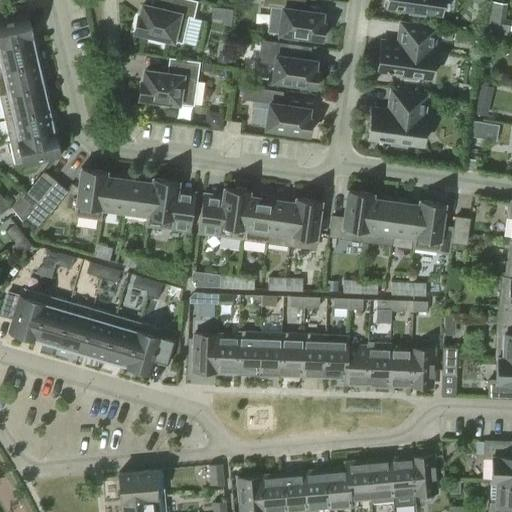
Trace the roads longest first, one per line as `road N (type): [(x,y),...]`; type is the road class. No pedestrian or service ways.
road 1 (residential): [(46,0),(88,145),(315,174),(334,163)]
road 2 (residential): [(240,452),(409,436),(432,401),(511,406)]
road 3 (residential): [(0,363),(197,410),(240,452)]
road 4 (residential): [(0,434),(27,473),(240,452)]
road 5 (residential): [(334,163),(511,187)]
road 6 (residential): [(334,163),(355,0)]
